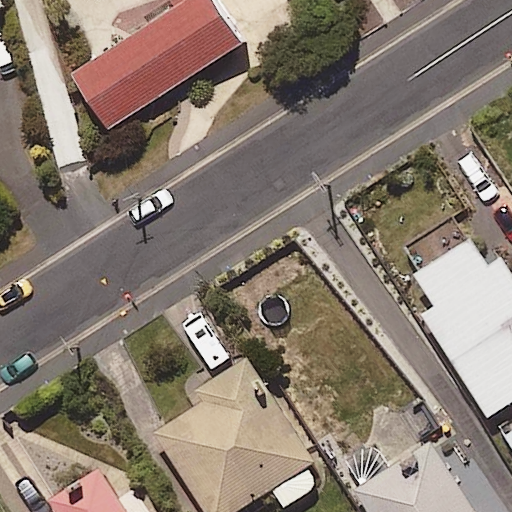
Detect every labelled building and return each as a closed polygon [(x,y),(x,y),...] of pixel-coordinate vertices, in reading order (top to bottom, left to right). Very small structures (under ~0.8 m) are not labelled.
[(249,46),(220,0),(203,0),(79,77),(112,131),(249,46)] [(511,444),(511,267),(508,261),(495,270),(477,242),(421,279),(441,309),(428,318),(511,444)] [(316,459),(252,362),(196,399),(203,410),(157,440),(205,511),(243,511),(276,490),(289,509),(318,489),(316,459)] [(479,511),(444,459),(427,485),(406,463),(361,493),(373,511),(479,511)] [(136,511),(130,511),(106,473),(57,504),(62,511),(141,511),(140,510),(136,511)]
